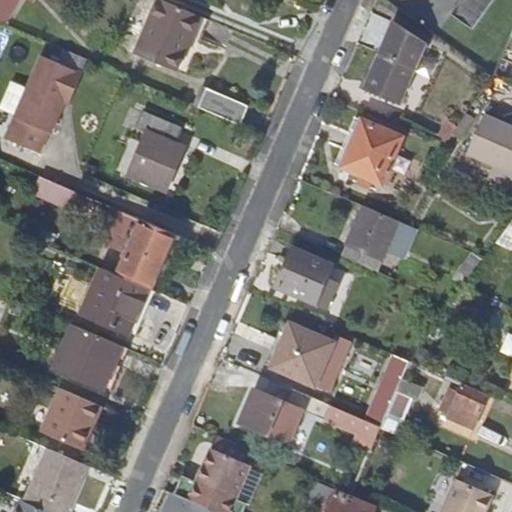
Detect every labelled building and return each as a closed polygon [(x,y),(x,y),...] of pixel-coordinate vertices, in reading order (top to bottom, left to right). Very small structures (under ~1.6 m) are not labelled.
[(0,0),(0,21),(2,23),(16,0),(0,0)] [(183,58),(199,18),(158,0),(135,57),(177,74),(183,58)] [(460,0),(449,15),(471,32),(494,0),(460,0)] [(189,59),(205,21),(199,18),(183,58),(189,59)] [(424,46),(393,24),(363,92),(397,106),(424,46)] [(39,154),(48,133),(62,101),(67,103),(79,73),(38,55),(2,138),(39,154)] [(205,90),(196,108),(239,128),(248,108),(205,90)] [(135,176),(162,187),(179,145),(176,144),(182,127),(142,110),(136,127),(151,134),(135,176)] [(334,165),(341,168),(362,121),(354,118),(334,165)] [(494,186),(509,193),(511,186),(511,130),(483,118),(465,156),(499,172),(494,186)] [(401,138),(362,121),(341,168),(381,185),(401,138)] [(448,124),(436,139),(447,144),(457,129),(448,124)] [(78,194),(34,175),(28,190),(71,209),(78,194)] [(380,269),(400,223),(364,208),(344,254),(380,269)] [(106,270),(147,288),(171,235),(115,210),(100,242),(115,249),(106,270)] [(511,255),(511,222),(496,244),(511,255)] [(327,281),(333,266),(294,249),(278,289),(329,309),(338,285),(327,281)] [(127,333),(147,288),(106,270),(103,268),(82,313),(127,333)] [(265,365),(273,369),(291,325),(283,322),(265,365)] [(104,389),(122,345),(74,323),(54,367),(104,389)] [(349,351),(291,325),(273,369),(331,393),(349,351)] [(391,356),(363,422),(380,429),(400,385),(402,381),(408,364),(409,363),(407,362),(391,356)] [(424,390),(402,381),(400,385),(380,429),(382,429),(400,438),(408,421),(398,417),(408,395),(417,399),(420,400),(424,390)] [(485,399),(461,388),(458,394),(449,391),(440,412),(448,416),(447,419),(472,430),(485,399)] [(82,451),(101,408),(60,390),(41,434),(82,451)] [(286,445),(302,412),(253,392),(238,424),(286,445)] [(408,421),(417,399),(408,395),(398,417),(408,421)] [(323,421),(374,443),(380,429),(363,422),(329,407),(323,421)] [(42,447),(19,500),(23,502),(46,511),(61,511),(82,464),(42,447)] [(176,497),(211,511),(244,511),(248,505),(236,499),(250,467),(211,450),(197,483),(183,477),(175,497),(176,497)] [(485,511),(492,496),(455,480),(441,511),(485,511)] [(373,511),(375,509),(330,490),(320,511),(373,511)] [(169,511),(211,511),(176,497),(169,511)] [(46,511),(23,502),(18,511),(46,511)]
